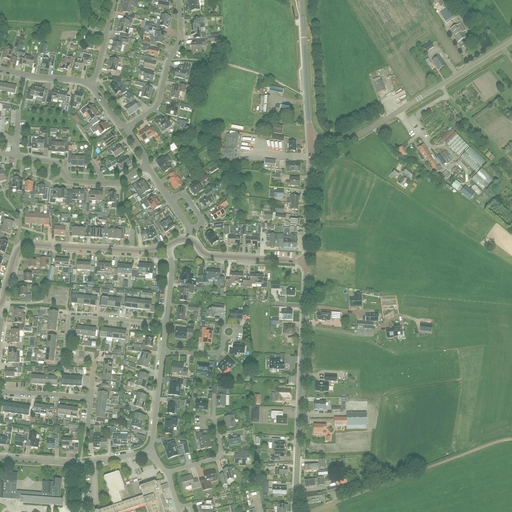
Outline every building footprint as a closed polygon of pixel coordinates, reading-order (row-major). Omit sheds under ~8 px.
[(125,2),(124,5),(136,8),(138,3),(139,3),(139,0),(133,0),(134,0),(132,0),(125,0),(125,2)] [(156,0),(156,1),(160,2),(159,7),(169,10),(170,3),(169,2),(169,0),(156,0)] [(198,7),(199,6),(198,3),(197,3),(196,0),(188,0),(189,0),(190,6),(189,6),(190,11),(198,10),(197,7),(198,7)] [(132,14),(133,7),(124,5),(123,9),(124,9),(123,12),(130,14),(129,18),(130,18),(133,19),(134,19),(135,15),(132,14)] [(452,6),(440,13),(446,24),(458,16),(452,6)] [(170,19),(170,17),(161,15),(160,20),(171,23),(171,19),(170,19)] [(132,22),(133,19),(130,18),(129,21),(121,19),(119,26),(129,28),(130,24),(131,25),(132,24),(132,22)] [(200,28),(200,29),(205,28),(205,24),(204,24),(203,22),(205,22),(205,18),(193,19),(193,22),(190,23),(190,29),(200,28)] [(458,42),(465,37),(458,25),(451,30),(458,42)] [(129,28),(119,26),(118,32),(124,33),(123,37),(128,38),(129,35),(128,34),(129,28)] [(153,37),(165,39),(166,34),(158,32),(159,29),(157,29),(151,27),(145,26),(145,28),(152,30),(152,31),(155,32),(153,37)] [(200,28),(190,29),(191,36),(197,35),(198,39),(206,38),(205,35),(204,35),(204,32),(201,33),(200,29),(200,28)] [(127,43),(128,39),(120,37),(120,41),(114,40),(112,50),(120,52),(122,42),(127,43)] [(164,45),(165,39),(153,37),(155,37),(154,42),(145,40),(144,43),(155,46),(156,43),(164,45)] [(205,46),(205,41),(195,41),(195,44),(191,45),(192,53),(202,53),(202,46),(205,46)] [(426,52),(434,47),(430,41),(422,46),(426,52)] [(159,50),(150,48),(151,45),(141,43),(141,46),(143,46),(142,51),(146,52),(146,51),(149,51),(148,55),(158,57),(159,50)] [(14,64),(16,57),(12,57),(14,49),(5,47),(2,58),(11,60),(10,63),(14,64)] [(19,65),(26,66),(28,56),(24,55),(25,53),(19,51),(17,61),(20,62),(19,65)] [(92,55),(83,53),(81,60),(77,59),(75,69),(82,71),(83,63),(90,64),(92,55)] [(31,57),(28,56),(26,66),(32,68),(33,62),(37,62),(38,55),(32,54),(31,57)] [(438,70),(446,65),(439,54),(438,55),(438,56),(432,60),(438,70)] [(54,62),(56,56),(50,55),(49,59),(44,58),(42,68),(49,69),(51,61),(54,62)] [(145,62),(144,67),(154,70),(156,63),(147,61),(148,58),(141,56),(140,61),(145,62)] [(68,68),(71,69),(74,58),(69,57),(68,60),(62,59),(60,69),(67,70),(68,68)] [(110,59),(108,64),(118,67),(118,63),(121,64),(122,58),(116,57),(115,60),(110,59)] [(117,70),(118,67),(108,64),(107,70),(113,72),(112,76),(118,77),(119,71),(117,70)] [(188,76),(190,68),(183,66),(182,71),(181,72),(176,70),(174,77),(185,80),(185,78),(188,76)] [(140,75),(144,76),(143,80),(153,82),(154,76),(148,74),(148,71),(141,69),(140,75)] [(378,93),(384,91),(381,81),(374,83),(378,93)] [(243,82),(242,93),(251,94),(251,83),(243,82)] [(122,85),(119,87),(116,83),(110,87),(116,95),(120,92),(122,95),(127,92),(122,85)] [(184,93),(186,86),(180,85),(179,88),(172,86),(171,90),(172,91),(171,98),(178,100),(180,92),(184,93)] [(152,88),(144,86),(141,97),(149,99),(151,93),(152,88)] [(34,96),(37,97),(39,88),(32,87),(31,93),(27,93),(26,99),(33,101),(34,96)] [(45,90),(39,88),(37,97),(43,98),(42,103),(45,103),(47,97),(44,96),(45,90)] [(52,99),(58,101),(61,91),(57,90),(57,91),(54,90),(52,98),(48,97),(47,103),(51,104),(52,99)] [(64,92),(61,91),(58,101),(65,102),(67,93),(64,92)] [(134,96),(133,96),(134,95),(128,91),(122,95),(130,101),(131,103),(134,102),(132,99),(134,96)] [(81,104),(83,94),(76,93),(75,101),(71,100),(69,106),(76,108),(77,103),(81,104)] [(138,103),(136,105),(134,102),(131,103),(125,108),(129,114),(140,107),(138,103)] [(177,109),(178,104),(172,102),(170,107),(168,107),(166,114),(176,116),(178,109),(177,109)] [(86,113),(88,116),(97,110),(93,105),(88,109),(86,106),(83,108),(80,111),(83,115),(86,113)] [(245,107),(234,106),(233,114),(244,115),(245,107)] [(271,106),(270,114),(281,115),(281,106),(271,106)] [(101,116),(97,110),(88,116),(90,119),(88,121),(91,126),(97,122),(95,119),(101,116)] [(166,130),(172,126),(168,120),(164,123),(160,117),(154,121),(160,130),(164,127),(166,130)] [(248,118),(248,126),(268,127),(268,119),(248,118)] [(101,134),(109,128),(105,123),(100,126),(98,123),(90,128),(94,134),(98,130),(101,134)] [(144,141),(153,134),(148,127),(142,131),(139,133),(144,141)] [(452,129),(442,139),(458,156),(468,146),(452,129)] [(102,144),(104,142),(107,146),(115,141),(111,135),(108,137),(106,134),(97,140),(99,143),(100,142),(102,144)] [(239,151),(242,136),(226,134),(224,149),(223,149),(221,163),(236,165),(238,151),(239,151)] [(32,149),(38,150),(39,140),(35,140),(35,137),(29,136),(28,143),(32,144),(32,149)] [(44,136),(44,138),(44,139),(42,139),(41,138),(39,138),(39,139),(39,140),(38,150),(44,150),(44,144),(47,144),(47,136),(44,136)] [(52,153),(58,153),(59,143),(56,143),(56,139),(55,138),(49,138),(48,146),(52,146),(52,153)] [(59,143),(58,153),(64,153),(65,146),(68,146),(68,139),(62,139),(62,143),(59,143)] [(419,148),(418,149),(419,151),(417,153),(422,161),(426,159),(428,162),(433,159),(431,156),(424,145),(421,147),(420,146),(419,147),(419,148)] [(115,157),(123,152),(119,146),(113,150),(112,147),(106,150),(110,156),(113,154),(115,157)] [(402,147),(398,149),(402,156),(406,154),(402,147)] [(71,167),(77,167),(78,157),(74,157),(75,153),(72,153),(72,151),(68,151),(68,159),(72,159),(71,167)] [(452,162),(445,151),(440,155),(446,163),(447,165),(452,162)] [(81,157),(78,157),(77,167),(84,167),(84,160),(88,160),(88,154),(84,154),(84,155),(81,155),(81,157)] [(164,173),(171,168),(167,162),(170,160),(167,155),(157,163),(164,173)] [(442,166),(446,163),(440,155),(437,157),(442,166)] [(111,163),(113,166),(116,164),(117,163),(121,169),(122,168),(122,169),(130,163),(126,157),(122,160),(121,157),(115,161),(111,163)] [(275,170),(276,161),(265,159),(264,169),(275,170)] [(440,171),(437,167),(437,166),(433,160),(429,163),(433,169),(436,174),(440,171)] [(300,171),(300,163),(292,163),(292,162),(286,162),(286,172),(291,172),(291,171),(300,171)] [(401,174),(407,178),(406,179),(403,177),(398,183),(403,187),(408,179),(409,180),(415,173),(406,167),(401,174)] [(395,170),(391,174),(396,178),(400,173),(395,170)] [(175,189),(183,184),(177,175),(178,175),(176,171),(170,175),(172,179),(169,180),(172,184),(172,185),(175,189)] [(441,177),(445,181),(451,176),(447,172),(441,177)] [(189,188),(190,190),(189,190),(192,194),(193,193),(194,195),(202,190),(199,184),(208,178),(204,174),(191,183),(193,186),(189,188)] [(15,177),(14,178),(13,178),(12,187),(17,188),(16,191),(22,192),(23,181),(20,181),(20,178),(19,178),(18,177),(15,177)] [(136,193),(139,191),(148,185),(144,181),(137,185),(136,183),(132,186),(136,193)] [(463,187),(460,186),(461,185),(456,181),(452,186),(457,190),(458,189),(461,191),(463,187)] [(35,195),(35,189),(32,189),(32,182),(26,182),(25,191),(29,191),(29,195),(35,195)] [(47,200),(48,193),(45,193),(45,186),(39,185),(38,195),(42,195),(42,200),(47,200)] [(143,195),(147,192),(151,190),(148,185),(139,191),(136,193),(139,197),(141,200),(145,197),(143,195)] [(470,200),(475,194),(465,186),(460,193),(470,200)] [(56,199),(60,199),(60,190),(54,189),(53,196),(50,196),(49,203),(56,204),(56,199)] [(66,190),(60,190),(60,199),(63,200),(63,204),(66,204),(65,206),(68,206),(68,204),(69,203),(69,197),(66,197),(66,190)] [(210,197),(213,194),(210,190),(204,194),(206,197),(200,202),(204,209),(208,206),(213,202),(210,197)] [(75,200),(78,201),(78,191),(73,191),(72,196),(69,196),(69,197),(69,203),(75,203),(75,200)] [(84,191),(78,191),(78,201),(81,201),(81,204),(87,204),(87,197),(83,197),(84,191)] [(99,206),(101,206),(101,213),(104,213),(105,202),(102,202),(103,192),(96,192),(96,201),(100,201),(99,206)] [(118,208),(119,201),(116,200),(116,193),(109,193),(108,203),(112,203),(112,208),(118,208)] [(146,209),(150,207),(158,201),(155,196),(148,201),(146,198),(139,202),(141,206),(143,205),(146,209)] [(287,203),(291,203),(298,204),(298,201),(300,201),(300,196),(295,196),(295,197),(290,197),(290,200),(287,200),(287,203)] [(225,214),(221,209),(227,205),(225,200),(215,207),(217,209),(210,214),(215,220),(225,214)] [(158,201),(150,207),(152,209),(149,211),(150,213),(148,215),(150,218),(157,214),(154,210),(161,206),(158,201)] [(167,221),(164,222),(170,230),(174,227),(170,221),(173,219),(169,214),(164,217),(167,221)] [(0,225),(3,226),(12,229),(14,223),(8,221),(9,218),(2,216),(0,222),(0,221),(0,225)] [(297,226),(297,225),(299,225),(299,221),(297,221),(298,219),(286,218),(286,220),(285,220),(284,226),(289,227),(289,225),(297,226)] [(84,233),(88,234),(88,226),(88,223),(88,222),(87,222),(86,225),(83,225),(82,229),(79,229),(78,237),(84,238),(84,233)] [(165,233),(170,230),(164,222),(162,224),(161,223),(159,224),(157,222),(155,224),(158,229),(161,228),(165,233)] [(54,236),(60,236),(60,227),(57,227),(57,223),(52,223),(52,230),(55,231),(54,236)] [(69,224),(61,223),(60,227),(60,236),(65,237),(66,231),(69,231),(69,224)] [(72,237),(78,237),(79,229),(79,226),(76,226),(76,225),(70,224),(70,232),(73,232),(72,237)] [(108,239),(114,240),(115,231),(111,231),(111,228),(109,227),(109,225),(106,224),(106,226),(106,234),(108,234),(108,239)] [(149,231),(146,232),(148,240),(153,239),(153,238),(158,236),(153,225),(148,226),(149,231)] [(239,246),(240,237),(240,235),(243,235),(243,225),(240,225),(240,232),(234,232),(234,236),(234,246),(239,246)] [(10,236),(12,229),(3,226),(2,230),(0,229),(0,235),(3,237),(4,234),(10,236)] [(90,239),(96,239),(97,230),(93,230),(94,226),(88,226),(88,234),(90,234),(90,239)] [(102,234),(106,234),(106,226),(101,226),(100,230),(97,230),(96,239),(102,239),(102,234)] [(118,231),(115,231),(114,240),(120,240),(120,235),(124,235),(124,228),(118,227),(118,231)] [(260,242),(261,236),(261,227),(258,227),(258,234),(252,234),(252,237),(252,247),(257,247),(257,242),(260,242)] [(297,248),(297,240),(297,235),(290,235),(290,229),(284,228),(284,234),(270,234),(270,247),(270,248),(270,249),(274,249),(274,248),(274,247),(294,248),(296,248),(297,248)] [(212,245),(219,240),(212,231),(205,236),(212,245)] [(3,241),(4,238),(0,236),(0,246),(6,248),(8,243),(5,242),(3,241)] [(46,258),(42,258),(36,258),(37,258),(37,261),(28,261),(28,268),(36,268),(36,264),(40,264),(40,268),(46,268),(46,258)] [(94,275),(98,275),(98,272),(101,273),(101,275),(104,275),(105,264),(99,264),(98,268),(95,268),(94,273),(94,275)] [(111,279),(114,279),(115,269),(111,269),(111,265),(105,264),(104,275),(106,276),(106,273),(111,273),(111,276),(111,279)] [(142,275),(146,275),(146,265),(139,264),(139,271),(136,270),(135,277),(142,278),(142,275)] [(121,275),(125,275),(125,266),(119,265),(118,269),(115,269),(114,279),(114,282),(117,282),(118,276),(118,274),(121,274),(121,275)] [(154,265),(146,265),(146,275),(149,275),(149,274),(153,274),(152,279),(156,280),(157,269),(153,269),(154,265)] [(135,281),(135,277),(136,270),(132,270),(132,266),(125,266),(125,275),(124,279),(128,279),(128,276),(128,275),(132,275),(131,280),(135,281)] [(55,268),(50,267),(49,272),(47,282),(51,283),(51,282),(54,273),(55,268)] [(184,270),(183,270),(182,276),(180,276),(180,280),(184,281),(183,285),(194,286),(196,286),(196,282),(189,281),(189,278),(191,279),(192,278),(192,276),(191,275),(190,275),(190,271),(187,270),(186,269),(185,269),(184,270)] [(208,280),(213,280),(214,271),(207,270),(207,275),(203,275),(203,283),(208,283),(208,280)] [(41,275),(41,274),(41,271),(32,272),(32,274),(24,275),(24,282),(32,282),(32,278),(39,278),(39,275),(41,275)] [(220,271),(214,271),(213,280),(218,281),(218,284),(223,284),(224,277),(219,276),(220,271)] [(231,283),(236,284),(237,274),(230,274),(230,279),(226,278),(226,286),(231,286),(231,283)] [(237,274),(236,284),(241,284),(241,287),(246,287),(247,280),(243,280),(243,274),(237,274)] [(252,285),(256,285),(257,275),(251,275),(251,280),(247,280),(246,287),(252,287),(252,285)] [(257,275),(256,285),(261,285),(261,288),(266,288),(267,281),(263,281),(263,276),(257,275)] [(31,295),(28,295),(28,292),(30,292),(30,288),(33,288),(33,285),(25,285),(25,288),(20,288),(20,296),(24,296),(24,300),(34,300),(34,295),(31,295)] [(193,294),(194,287),(187,286),(186,290),(180,289),(179,300),(187,301),(188,293),(193,294)] [(295,289),(287,289),(288,287),(282,287),(282,290),(282,295),(294,296),(295,289)] [(350,306),(362,306),(361,299),(361,295),(355,295),(355,299),(350,299),(350,306)] [(152,302),(145,301),(144,310),(148,311),(148,312),(154,313),(155,306),(151,306),(152,302)] [(223,314),(224,306),(221,306),(220,309),(212,308),(210,310),(209,310),(207,310),(206,317),(214,318),(214,315),(216,313),(223,314)] [(14,311),(14,317),(25,318),(25,314),(23,314),(23,311),(26,311),(26,308),(19,308),(19,311),(14,311)] [(184,321),(186,309),(178,308),(177,320),(184,321)] [(249,309),(247,309),(243,308),(242,312),(231,311),(230,320),(242,321),(242,314),(248,315),(249,309)] [(281,320),(292,320),(292,311),(286,311),(286,310),(284,310),(284,311),(282,311),(281,320)] [(340,313),(330,312),(322,312),(322,315),(318,314),(318,315),(317,315),(317,318),(318,318),(318,320),(322,320),(321,321),(326,321),(326,318),(330,318),(330,320),(340,321),(340,313)] [(25,327),(25,318),(14,317),(14,324),(18,324),(18,327),(25,327)] [(393,324),(394,329),(386,330),(387,338),(388,338),(388,339),(393,338),(393,337),(397,336),(397,332),(400,332),(399,324),(393,324)] [(284,334),(295,335),(295,326),(284,325),(284,334)] [(11,331),(11,337),(20,337),(20,331),(25,331),(25,332),(31,332),(31,328),(25,327),(18,327),(18,331),(11,331)] [(193,333),(194,327),(188,327),(187,330),(177,329),(176,338),(186,339),(187,333),(193,333)] [(206,328),(202,328),(200,328),(199,338),(201,338),(202,337),(205,337),(204,344),(211,344),(212,332),(206,332),(206,328)] [(20,344),(20,337),(11,337),(11,344),(15,344),(15,347),(22,347),(22,344),(20,344)] [(134,343),(134,348),(141,349),(148,350),(148,347),(153,347),(154,339),(146,339),(146,342),(143,342),(143,346),(141,346),(141,344),(134,343)] [(230,348),(229,355),(237,355),(237,353),(244,353),(244,346),(233,345),(233,348),(230,348)] [(8,351),(8,357),(20,357),(20,351),(22,351),(22,347),(15,347),(15,351),(8,351)] [(142,352),(140,359),(150,362),(152,355),(142,352)] [(276,371),(276,370),(284,370),(284,363),(280,363),(280,356),(275,356),(275,358),(270,358),(270,370),(270,371),(271,372),(272,373),(274,373),(275,372),(276,371)] [(20,364),(20,357),(8,357),(8,364),(12,364),(12,367),(16,367),(19,367),(19,364),(20,364)] [(230,369),(235,364),(228,357),(225,359),(226,360),(217,368),(223,374),(229,368),(230,369)] [(148,369),(150,362),(140,359),(139,363),(137,362),(137,365),(137,366),(138,366),(139,366),(148,369)] [(187,376),(188,370),(183,369),(184,364),(173,363),(172,373),(178,374),(178,375),(187,376)] [(212,375),(213,369),(209,368),(210,365),(198,364),(198,367),(197,374),(201,375),(200,376),(206,377),(207,374),(212,375)] [(22,374),(22,367),(19,367),(16,367),(16,370),(6,370),(6,377),(15,378),(15,373),(22,374)] [(136,375),(139,376),(138,379),(147,382),(149,375),(140,373),(138,372),(137,372),(136,375)] [(129,382),(127,387),(133,389),(134,386),(145,389),(147,382),(138,379),(137,382),(135,381),(134,384),(129,382)] [(183,385),(183,381),(178,380),(177,384),(170,383),(169,395),(179,396),(183,397),(184,392),(180,392),(181,385),(183,385)] [(111,386),(111,382),(102,381),(102,387),(106,388),(105,390),(112,390),(112,386),(111,386)] [(327,391),(328,383),(323,383),(323,384),(316,384),(315,391),(320,391),(320,392),(323,392),(323,391),(324,391),(327,391)] [(217,394),(217,396),(217,407),(225,407),(225,396),(227,396),(227,390),(217,390),(218,386),(213,386),(212,393),(212,394),(217,394)] [(291,400),(291,390),(276,389),(276,402),(282,402),(282,400),(291,400)] [(99,392),(99,393),(98,396),(99,396),(98,399),(107,400),(107,399),(108,399),(109,392),(103,391),(103,393),(99,392)] [(137,396),(136,400),(145,402),(147,396),(135,392),(134,395),(137,396)] [(177,409),(175,409),(176,403),(178,404),(178,400),(172,399),(171,403),(168,403),(167,413),(177,414),(177,409)] [(126,404),(125,407),(131,409),(132,406),(143,409),(145,402),(136,400),(135,403),(131,402),(130,405),(126,404)] [(207,410),(208,401),(196,400),(196,408),(201,409),(207,410)] [(325,410),(326,402),(315,402),(315,410),(325,410)] [(24,422),(25,418),(25,415),(29,416),(30,407),(24,406),(22,415),(22,418),(22,422),(21,425),(29,426),(29,423),(24,422)] [(55,407),(48,406),(47,415),(46,419),(49,419),(49,415),(53,416),(55,407)] [(251,422),(259,423),(259,407),(252,407),(251,422)] [(96,418),(97,418),(97,422),(104,423),(105,420),(107,420),(107,416),(105,416),(105,412),(97,411),(96,418)] [(233,416),(237,415),(236,411),(230,412),(230,416),(224,418),(227,429),(235,427),(233,416)] [(277,424),(287,424),(287,417),(283,416),(283,412),(271,411),(271,418),(276,420),(276,423),(277,424)] [(132,416),(135,416),(134,420),(143,423),(145,416),(136,413),(133,413),(132,416)] [(347,418),(347,426),(347,429),(367,428),(367,413),(347,414),(347,418)] [(164,434),(172,435),(173,435),(174,426),(177,426),(178,419),(171,418),(171,422),(166,421),(164,434)] [(130,430),(137,432),(140,432),(143,423),(134,420),(132,427),(131,427),(130,430)] [(326,431),(326,426),(314,426),(313,435),(327,435),(327,431),(326,431)] [(107,449),(107,440),(110,440),(111,434),(111,427),(108,427),(108,434),(107,439),(101,439),(100,449),(107,449)] [(113,445),(120,446),(121,436),(117,436),(117,433),(116,433),(116,430),(114,430),(114,427),(111,427),(111,434),(112,434),(112,435),(114,435),(113,445)] [(240,437),(244,436),(243,430),(234,432),(235,436),(228,437),(230,446),(241,443),(240,437)] [(29,436),(29,441),(32,442),(31,447),(39,449),(40,441),(39,441),(36,441),(37,435),(37,434),(30,432),(29,436)] [(201,450),(211,447),(209,436),(204,437),(203,432),(196,434),(197,440),(199,440),(201,450)] [(127,436),(121,436),(120,446),(127,446),(127,442),(130,443),(131,433),(128,433),(127,436)] [(11,440),(12,435),(6,434),(5,439),(0,437),(0,445),(7,446),(8,440),(11,440)] [(28,440),(29,434),(26,434),(25,435),(22,435),(22,440),(17,439),(16,446),(24,448),(25,440),(28,440)] [(59,444),(59,437),(52,436),(52,442),(48,442),(48,449),(55,450),(55,443),(59,444)] [(74,453),(75,443),(72,443),(73,440),(63,439),(63,447),(69,448),(69,453),(74,453)] [(185,455),(190,454),(188,444),(188,440),(180,439),(181,445),(183,445),(185,455)] [(285,450),(285,448),(286,448),(286,444),(285,444),(285,443),(278,443),(279,440),(272,439),(272,450),(285,450)] [(165,451),(166,451),(173,449),(174,450),(177,449),(176,448),(174,442),(168,444),(168,443),(163,445),(165,451)] [(179,456),(177,449),(174,450),(173,449),(166,451),(169,459),(179,456)] [(284,453),(285,450),(272,450),(271,460),(278,461),(278,457),(284,457),(284,456),(285,456),(285,453),(284,453)] [(245,466),(246,462),(247,462),(247,458),(250,458),(250,452),(244,452),(243,456),(235,456),(235,463),(239,464),(239,466),(245,466)] [(319,464),(317,464),(305,465),(305,472),(319,471),(319,468),(326,467),(325,459),(318,460),(319,464)] [(231,468),(227,469),(227,468),(223,469),(224,470),(223,470),(224,474),(219,475),(220,480),(222,486),(227,485),(226,480),(234,478),(233,476),(235,476),(234,472),(232,473),(231,468)] [(217,481),(217,479),(214,471),(208,473),(208,472),(203,473),(205,478),(199,480),(202,492),(212,489),(211,482),(217,481)] [(162,491),(164,490),(169,489),(167,484),(161,486),(159,481),(157,482),(154,483),(152,484),(150,484),(140,488),(138,482),(132,484),(127,486),(124,487),(119,472),(114,473),(104,477),(114,507),(98,511),(95,511),(94,511),(126,511),(134,509),(135,509),(145,505),(147,511),(163,511),(163,510),(168,508),(162,491)] [(62,506),(63,498),(59,498),(59,488),(61,488),(61,480),(53,479),(53,483),(43,482),(42,494),(16,492),(17,480),(18,474),(2,473),(1,481),(3,481),(2,482),(2,483),(0,483),(0,499),(19,500),(21,500),(20,503),(53,505),(62,506)] [(192,490),(199,488),(196,479),(193,480),(191,476),(181,479),(182,485),(184,484),(185,488),(191,486),(192,490)] [(347,483),(346,477),(336,479),(337,486),(347,483)] [(318,486),(325,485),(324,478),(317,478),(317,479),(315,479),(314,479),(305,480),(306,488),(315,487),(315,484),(318,483),(318,486)] [(317,502),(315,493),(314,493),(314,492),(304,494),(305,504),(317,502)] [(317,502),(324,501),(322,492),(315,493),(317,502)] [(199,511),(201,511),(200,511),(202,511),(210,510),(209,507),(214,506),(213,499),(203,501),(204,505),(199,506),(200,506),(198,507),(199,511)] [(288,506),(278,505),(278,503),(275,503),(275,507),(277,507),(277,511),(287,511),(288,506)]
